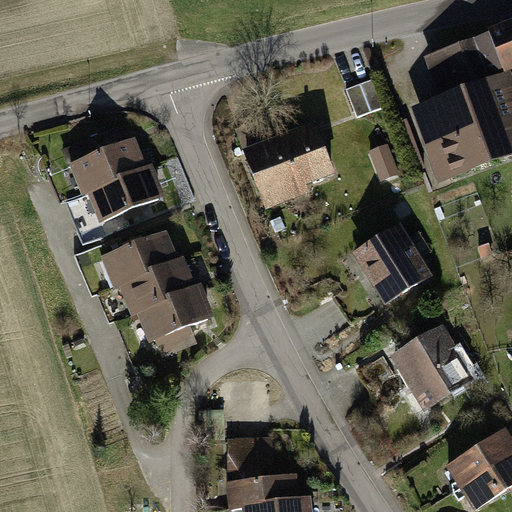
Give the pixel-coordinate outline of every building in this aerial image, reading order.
[(407,111),(434,187),(511,159),(511,87),(507,73),(511,71),(511,27),(421,59),(436,101),(407,111)] [(369,82),(343,92),(353,119),(379,108),(369,82)] [(311,126),(238,154),(259,209),(332,181),(311,126)] [(65,170),(78,198),(80,195),(143,169),(131,141),(65,170)] [(80,195),(93,228),(160,200),(147,168),(143,169),(80,195)] [(348,259),(381,310),(429,279),(395,228),(348,259)] [(99,264),(110,291),(113,289),(175,262),(163,235),(99,264)] [(113,289),(126,319),(131,315),(192,291),(180,260),(175,262),(113,289)] [(192,291),(131,315),(143,346),(210,320),(197,289),(192,291)] [(388,360),(422,414),(473,382),(440,328),(388,360)] [(442,471),(457,493),(511,458),(511,449),(502,433),(442,471)] [(267,440),(222,441),(223,486),(269,480),(267,440)] [(511,458),(457,493),(468,511),(477,511),(511,490),(511,458)] [(221,487),(224,511),(238,511),(293,504),(289,477),(269,480),(223,486),(221,487)] [(238,511),(306,511),(305,503),(293,504),(238,511)]
